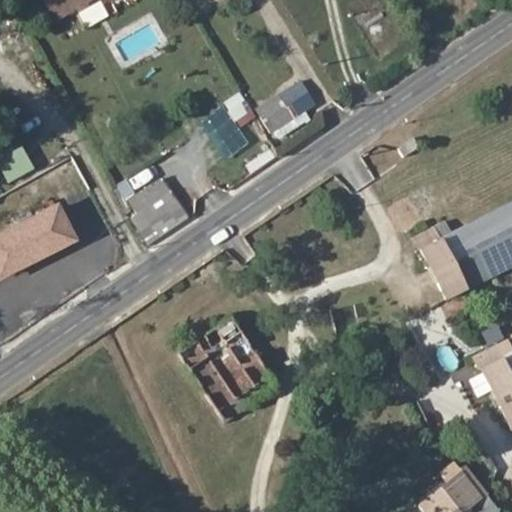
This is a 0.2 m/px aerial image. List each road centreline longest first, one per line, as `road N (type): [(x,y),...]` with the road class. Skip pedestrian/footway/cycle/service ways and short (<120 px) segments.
road 1 (tertiary): [(511,26),(0,380)]
road 2 (unknown): [(160,269),(87,130),(15,39)]
road 3 (unknown): [(358,132),(314,0)]
